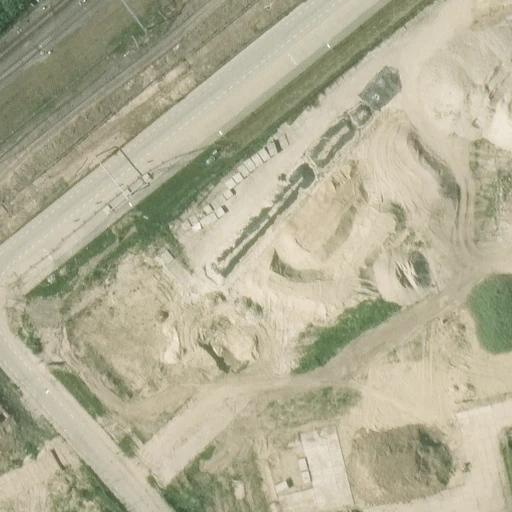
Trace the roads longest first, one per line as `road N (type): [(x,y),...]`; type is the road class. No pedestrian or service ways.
road 1 (residential): [(324,0),(0,257)]
road 2 (residential): [(237,511),(201,456),(316,391),(511,315)]
